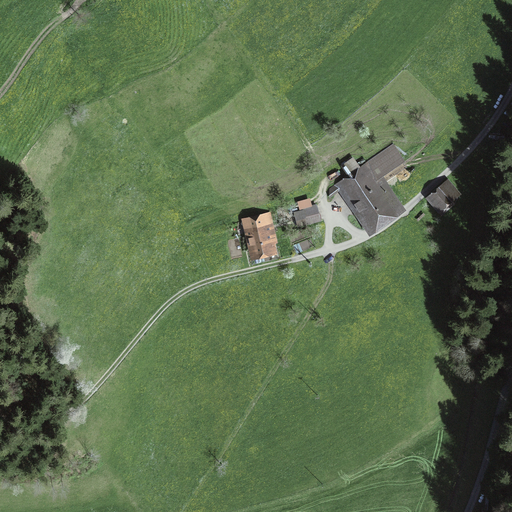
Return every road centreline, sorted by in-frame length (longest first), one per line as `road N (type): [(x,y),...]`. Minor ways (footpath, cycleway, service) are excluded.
road 1 (track): [(423,195),(351,242),(182,291),(81,403)]
road 2 (track): [(185,511),(329,285),(330,249)]
road 3 (track): [(81,0),(0,95)]
